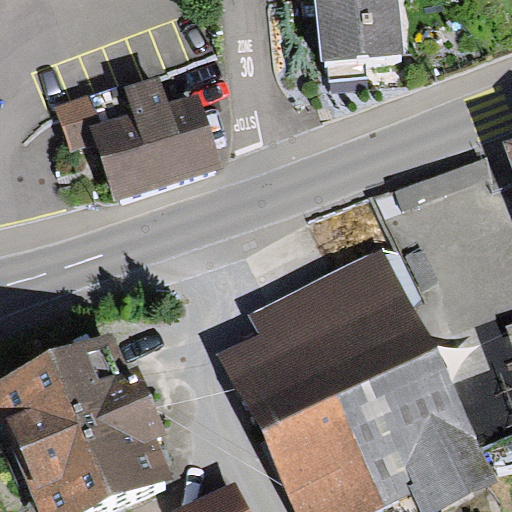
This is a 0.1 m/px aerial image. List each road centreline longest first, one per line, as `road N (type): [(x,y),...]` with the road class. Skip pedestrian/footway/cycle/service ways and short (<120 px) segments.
road 1 (tertiary): [(278,189),(0,285)]
road 2 (tertiary): [(511,101),(278,189)]
road 3 (residential): [(242,0),(257,122),(278,189)]
